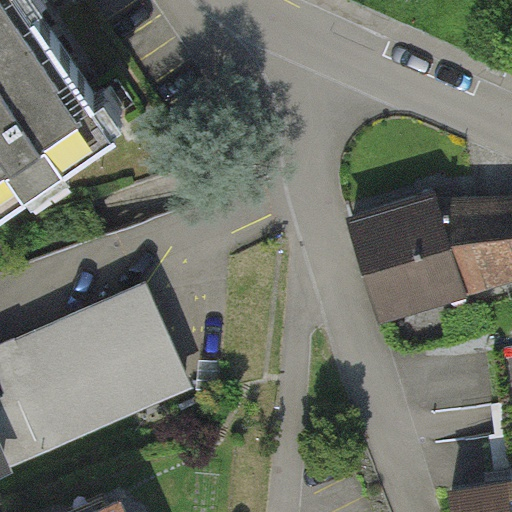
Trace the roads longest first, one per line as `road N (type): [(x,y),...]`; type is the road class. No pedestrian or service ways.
road 1 (residential): [(314,190),(416,511)]
road 2 (residential): [(284,511),(314,190)]
road 3 (residential): [(511,139),(319,55)]
road 4 (residential): [(319,55),(314,190)]
